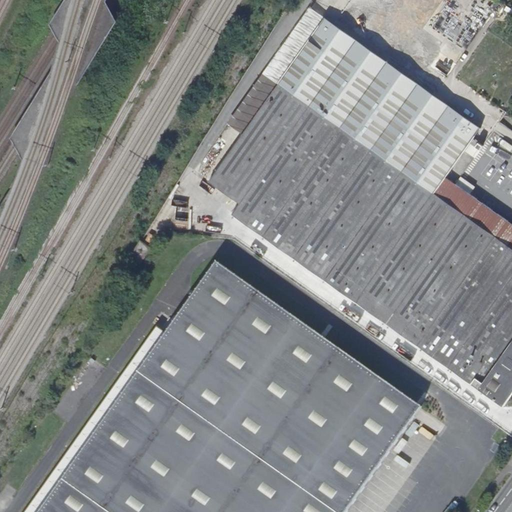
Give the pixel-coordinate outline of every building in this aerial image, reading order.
[(482,393),(511,350),(511,249),(436,196),(448,179),(469,148),(482,129),(356,40),(346,32),(311,8),(195,172),(210,183),(239,205),(233,215),(482,393)] [(462,177),(456,185),(471,195),(477,187),(464,178),(462,177)] [(456,185),(448,179),(436,196),(511,249),(511,224),(471,195),(456,185)] [(134,261),(145,268),(158,248),(147,240),(134,261)] [(352,511),(427,408),(225,262),(179,325),(173,333),(141,378),(107,425),(68,479),(45,511),(44,511),(352,511)] [(44,511),(45,511),(68,479),(107,425),(141,378),(173,333),(163,326),(110,400),(99,416),(36,502),(29,511),(44,511)] [(511,350),(482,393),(507,410),(511,402),(511,350)]
